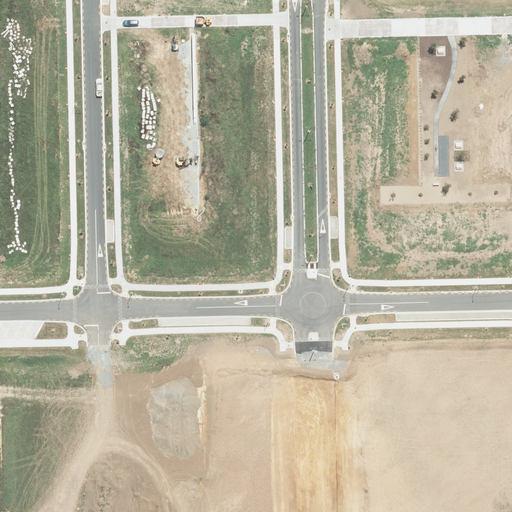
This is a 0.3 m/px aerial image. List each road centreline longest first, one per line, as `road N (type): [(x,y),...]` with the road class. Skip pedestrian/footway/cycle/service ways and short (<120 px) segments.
road 1 (residential): [(97,309),(91,25)]
road 2 (residential): [(296,292),(295,21)]
road 3 (residential): [(321,31),(328,292)]
road 4 (residential): [(295,21),(91,25)]
road 5 (unknown): [(96,511),(97,309)]
road 6 (residential): [(291,305),(97,309)]
road 7 (residential): [(321,31),(511,26)]
road 8 (residential): [(306,511),(301,323)]
road 9 (residential): [(329,425),(511,421)]
road 10 (residential): [(511,301),(333,304)]
